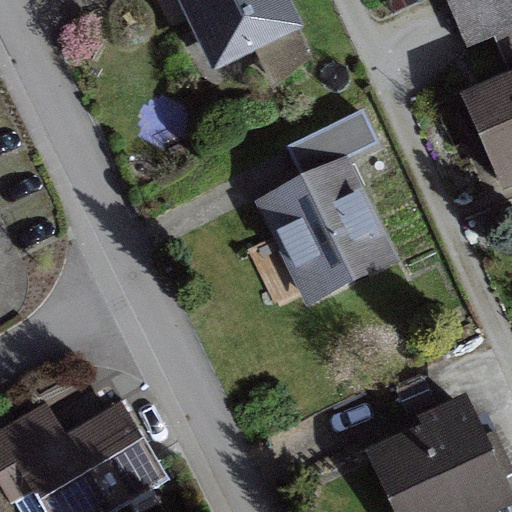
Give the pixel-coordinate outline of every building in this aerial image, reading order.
[(155,0),(191,77),(271,40),(252,0),(155,0)] [(472,0),(427,0),(413,6),(434,54),(461,42),(473,70),(498,59),(472,0)] [(511,81),(445,108),(481,198),(511,185),(511,81)] [(271,190),(345,155),(332,127),(258,162),(271,190)] [(321,176),(231,218),(276,317),(367,276),(321,176)] [(487,511),(442,407),(391,430),(398,445),(348,466),(367,511),(487,511)] [(20,419),(0,430),(0,506),(12,499),(20,511),(108,511),(140,493),(95,421),(41,454),(20,419)]
